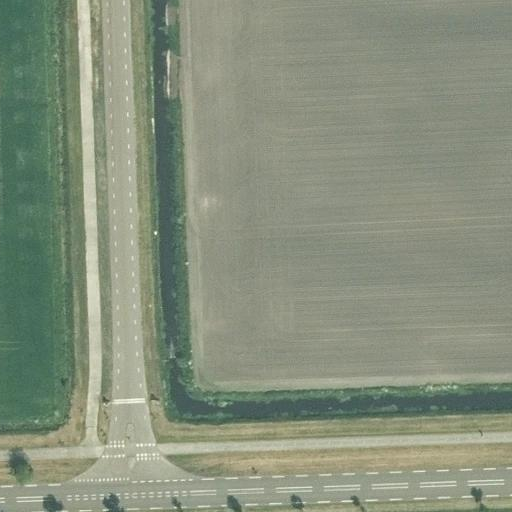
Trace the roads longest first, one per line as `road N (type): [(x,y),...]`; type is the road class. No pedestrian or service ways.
road 1 (unclassified): [(129,399),(114,0)]
road 2 (tertiary): [(511,479),(148,491)]
